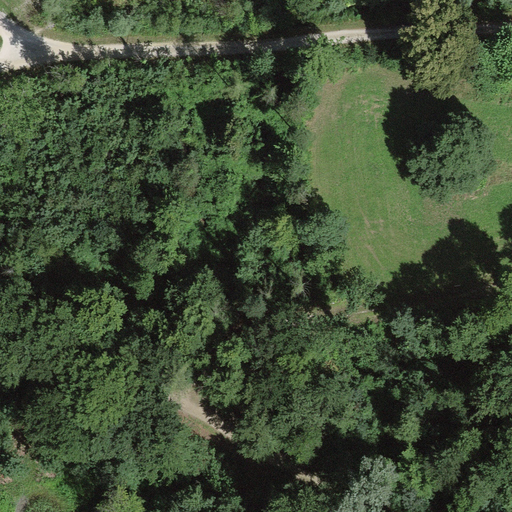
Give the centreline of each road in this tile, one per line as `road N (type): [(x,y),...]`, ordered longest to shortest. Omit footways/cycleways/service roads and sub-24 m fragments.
road 1 (track): [(0,61),(252,46),(511,14)]
road 2 (track): [(0,305),(368,511)]
road 3 (track): [(195,415),(206,367),(227,342),(511,272)]
